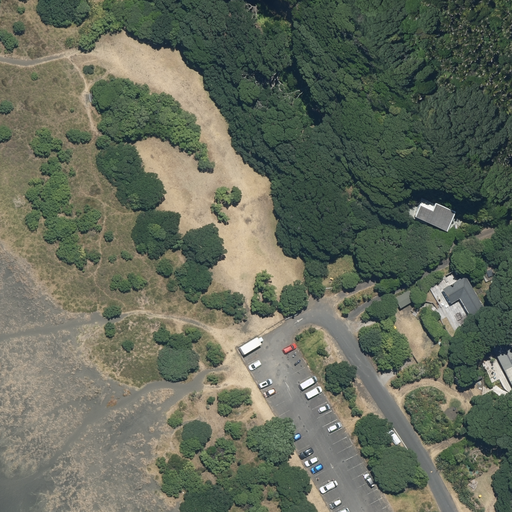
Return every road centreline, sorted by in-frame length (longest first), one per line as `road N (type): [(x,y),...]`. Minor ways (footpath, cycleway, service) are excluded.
road 1 (unclassified): [(321,305),(449,511)]
road 2 (track): [(0,53),(22,60),(110,53),(162,65),(137,0)]
